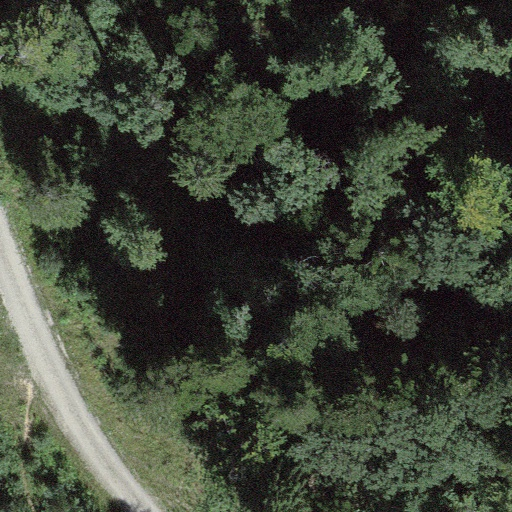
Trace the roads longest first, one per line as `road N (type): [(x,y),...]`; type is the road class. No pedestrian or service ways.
road 1 (track): [(146,511),(117,483),(38,339)]
road 2 (track): [(38,339),(0,225)]
